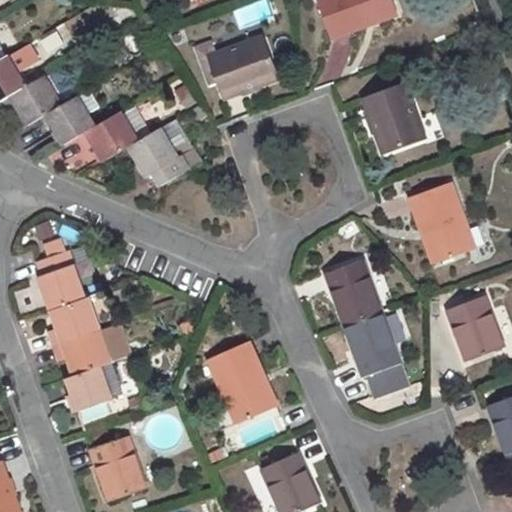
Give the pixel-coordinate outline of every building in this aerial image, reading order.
[(393,0),(317,0),(332,40),(367,27),(365,20),(397,8),(393,0)] [(397,8),(365,20),(367,27),(400,15),(397,8)] [(258,89),(278,82),(262,39),(218,56),(214,45),(198,51),(212,89),(222,84),(228,100),(244,94),(258,89)] [(0,63),(8,59),(0,45),(0,63)] [(8,59),(0,63),(0,104),(5,102),(28,88),(11,57),(8,59)] [(28,88),(5,102),(12,115),(20,111),(29,127),(48,116),(80,97),(62,68),(28,88)] [(408,86),(368,100),(374,118),(380,134),(387,154),(427,139),(408,86)] [(258,89),(244,94),(245,98),(260,93),(258,89)] [(80,97),(48,116),(66,146),(82,137),(97,128),(90,114),(100,108),(91,91),(80,97)] [(201,108),(193,112),(198,122),(206,118),(201,108)] [(97,128),(82,137),(91,151),(98,146),(107,162),(132,148),(141,143),(123,112),(97,128)] [(374,118),(369,119),(374,136),(380,134),(374,118)] [(141,143),(132,148),(150,178),(156,174),(164,188),(204,164),(179,121),(141,143)] [(451,183),(410,199),(422,233),(429,230),(441,263),(475,250),(451,183)] [(34,224),(39,240),(54,235),(49,219),(34,224)] [(355,223),(340,231),(345,240),(360,233),(355,223)] [(429,230),(422,233),(434,266),(441,263),(429,230)] [(42,277),(39,278),(50,312),(87,300),(71,252),(38,263),(42,277)] [(364,261),(328,274),(346,326),(383,313),(364,261)] [(486,297),(448,311),(466,362),(504,347),(486,297)] [(87,300),(50,312),(57,330),(49,333),(54,348),(102,331),(91,298),(87,300)] [(383,313),(346,326),(365,377),(369,376),(377,399),(410,388),(383,313)] [(102,331),(54,348),(59,362),(67,360),(73,377),(113,363),(128,358),(116,326),(102,331)] [(272,411),(257,379),(265,375),(250,342),(209,361),(239,426),(272,411)] [(73,377),(66,379),(79,413),(125,397),(113,363),(73,377)] [(265,375),(257,379),(272,411),(280,407),(265,375)] [(366,394),(356,405),(364,412),(374,400),(366,394)] [(511,398),(491,406),(509,458),(511,457),(511,398)] [(129,437),(92,450),(110,501),(146,488),(129,437)] [(298,453),(263,469),(281,511),(298,511),(321,503),(298,453)] [(1,464),(0,464),(0,511),(18,511),(13,497),(7,482),(1,464)] [(12,481),(7,482),(13,497),(17,495),(12,481)]
